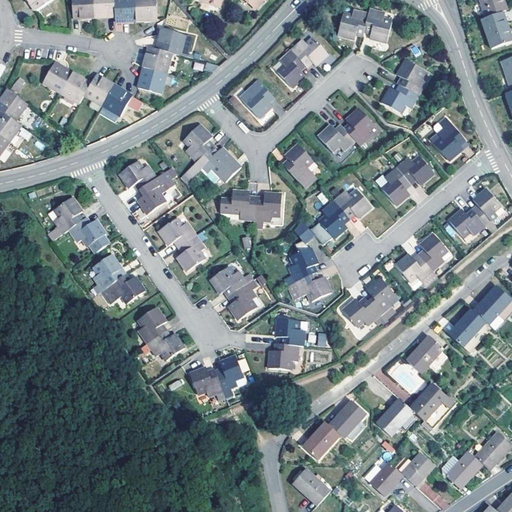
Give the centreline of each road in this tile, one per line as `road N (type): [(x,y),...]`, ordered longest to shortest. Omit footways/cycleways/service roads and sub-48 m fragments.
road 1 (residential): [(511,255),(292,428),(274,447),(272,464)]
road 2 (residential): [(83,160),(186,312),(210,330)]
road 3 (residential): [(499,154),(383,247),(359,256)]
road 4 (residential): [(448,24),(499,154)]
road 5 (tertiary): [(83,160),(203,93)]
road 6 (tertiary): [(203,93),(304,0)]
road 7 (residential): [(259,151),(356,70)]
